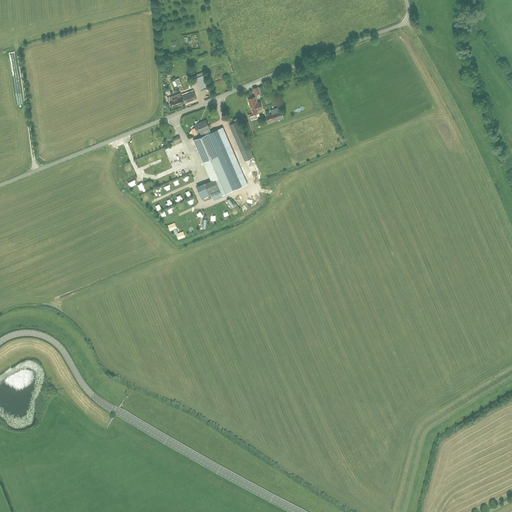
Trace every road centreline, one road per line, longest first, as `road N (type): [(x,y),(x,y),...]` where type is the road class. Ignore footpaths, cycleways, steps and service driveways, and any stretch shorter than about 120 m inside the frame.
road 1 (unclassified): [(0,185),(402,24),(405,0)]
road 2 (tertiary): [(0,342),(21,333),(45,336),(99,401),(294,511)]
road 3 (track): [(511,232),(405,21)]
road 4 (track): [(404,511),(423,433),(511,376)]
